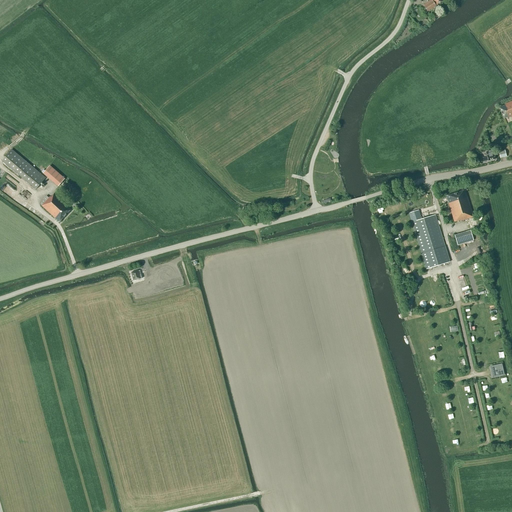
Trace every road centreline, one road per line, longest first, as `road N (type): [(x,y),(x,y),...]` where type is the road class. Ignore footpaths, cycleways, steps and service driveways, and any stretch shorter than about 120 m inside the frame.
road 1 (tertiary): [(0,298),(316,210)]
road 2 (unclassified): [(316,210),(310,165),(346,78),(396,29),(407,0)]
road 3 (tertiary): [(316,210),(511,162)]
